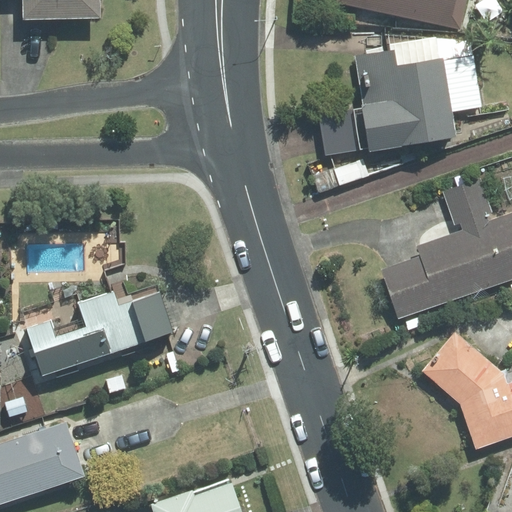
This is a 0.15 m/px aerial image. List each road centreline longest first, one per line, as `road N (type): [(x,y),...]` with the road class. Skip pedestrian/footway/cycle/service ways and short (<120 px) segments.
road 1 (tertiary): [(352,511),(261,239)]
road 2 (residential): [(216,144),(0,154)]
road 3 (residential): [(0,110),(200,85)]
